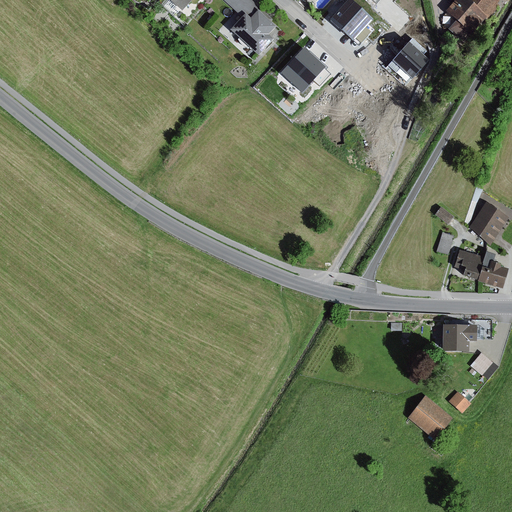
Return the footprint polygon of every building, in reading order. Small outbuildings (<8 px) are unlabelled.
[(169,0),(182,11),(192,0),(169,0)] [(261,10),(250,0),(223,0),(242,17),(230,30),(259,56),(274,40),(268,35),(276,27),(259,12),(261,10)] [(471,1),(470,0),(455,0),(446,11),(457,21),(449,30),(464,43),(486,17),(488,16),(471,1)] [(472,0),(471,1),(488,16),(486,17),(489,19),(500,5),(498,3),(500,0),(472,0)] [(509,217),(486,202),(469,228),(491,246),(509,217)] [(454,217),(441,207),(434,215),(448,226),(454,217)] [(455,236),(443,233),(437,252),(448,255),(455,236)] [(484,258),(460,250),(454,268),(465,271),(463,276),(478,281),(477,282),(502,289),(509,269),(500,267),(501,265),(493,262),(496,255),(486,252),(484,258)] [(477,326),(443,325),(442,354),(469,355),(469,342),(477,342),(477,326)] [(499,367),(481,353),(470,366),(488,380),(499,367)] [(471,404),(457,392),(449,402),(462,414),(471,404)] [(453,419),(426,396),(408,419),(435,441),(453,419)]
